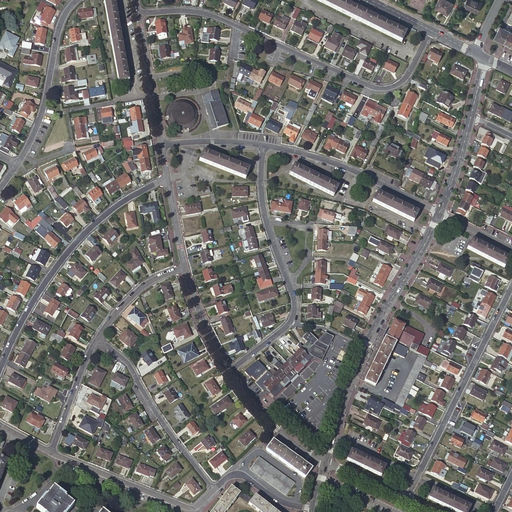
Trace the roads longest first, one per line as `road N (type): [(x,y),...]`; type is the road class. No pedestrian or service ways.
road 1 (residential): [(136,16),(203,12),(391,91),(428,30)]
road 2 (residential): [(0,368),(64,255),(99,219),(164,178)]
road 3 (residential): [(511,284),(405,502)]
road 4 (residential): [(97,339),(128,363),(214,489)]
road 5 (residential): [(263,144),(362,173),(439,213)]
road 6 (residential): [(263,144),(260,196),(294,298),(290,323)]
road 7 (residential): [(214,489),(195,509),(51,453)]
road 8 (residential): [(16,165),(39,117),(56,35),(76,0)]
road 9 (residential): [(439,213),(364,349)]
road 10 (residential): [(228,373),(294,443),(326,461)]
road 11 (residential): [(136,16),(158,145)]
road 12 (residential): [(51,453),(97,339)]
